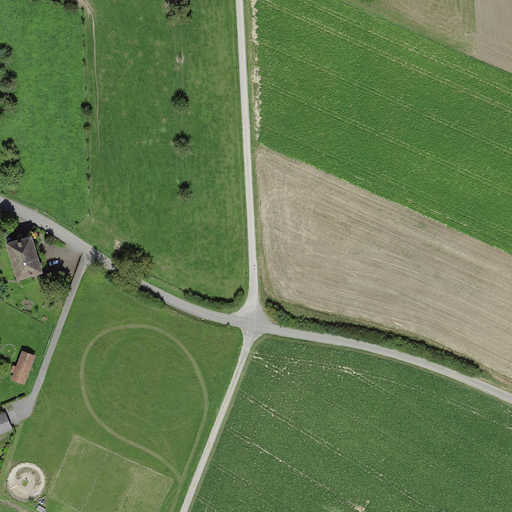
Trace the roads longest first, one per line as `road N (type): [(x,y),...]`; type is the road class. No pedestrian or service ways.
road 1 (track): [(511,399),(383,350),(190,310),(90,251),(35,402)]
road 2 (track): [(185,511),(254,324),(240,0)]
